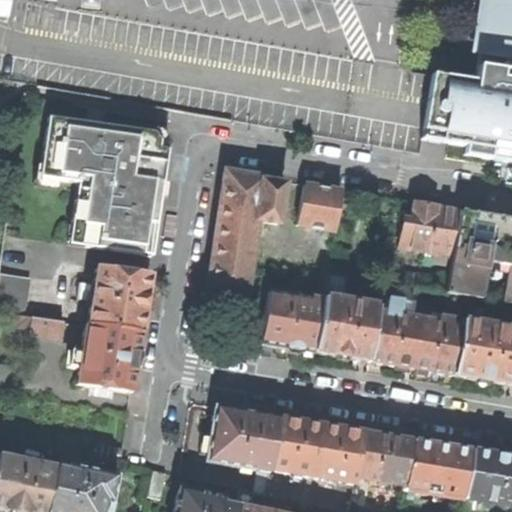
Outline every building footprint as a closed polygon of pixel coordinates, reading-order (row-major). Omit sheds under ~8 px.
[(316,0),(324,27),(338,23),(331,0),(316,0)] [(511,0),(479,0),(479,3),(487,4),(483,26),(475,26),(471,52),(478,53),(476,67),(511,72),(511,0)] [(511,72),(476,67),(474,82),(431,76),(420,140),(464,147),(462,156),(511,163),(511,72)] [(47,119),(39,179),(76,184),(68,246),(151,257),(167,151),(158,150),(158,142),(152,134),(47,119)] [(225,173),(206,295),(245,301),(257,223),(277,227),(284,187),(263,183),(263,180),(225,173)] [(300,187),(292,231),(332,238),(340,193),(300,187)] [(402,221),(398,249),(451,258),(458,213),(431,209),(413,206),(410,223),(402,221)] [(479,302),(484,271),(506,274),(501,305),(511,307),(511,221),(499,220),(458,213),(451,258),(447,283),(445,296),(465,299),(477,301),(479,302)] [(322,300),(321,304),(313,355),(337,359),(367,364),(367,363),(376,315),(376,310),(364,308),(344,304),(334,302),(335,299),(340,295),(343,279),(339,278),(344,252),(331,250),(326,275),(322,300)] [(91,304),(87,328),(139,335),(143,309),(148,278),(96,271),(93,287),(91,304)] [(0,278),(0,315),(22,318),(26,287),(6,285),(7,279),(0,278)] [(417,291),(445,296),(447,283),(419,279),(417,291)] [(77,302),(91,304),(93,287),(79,285),(77,302)] [(381,285),(378,302),(394,304),(395,303),(397,288),(381,285)] [(282,349),(313,355),(321,304),(268,294),(259,345),(282,349)] [(345,299),(344,304),(364,308),(365,303),(345,299)] [(465,299),(460,324),(472,326),(477,301),(465,299)] [(394,304),(378,302),(376,310),(376,315),(386,317),(387,311),(399,314),(400,314),(402,304),(395,303),(394,304)] [(511,307),(501,305),(499,317),(511,319),(511,307)] [(376,315),(367,363),(396,368),(451,378),(459,330),(451,328),(439,326),(398,319),(386,317),(376,315)] [(31,320),(29,335),(60,340),(62,324),(31,320)] [(459,330),(451,378),(478,383),(510,388),(511,375),(511,332),(472,326),(460,324),(459,330)] [(139,335),(87,328),(85,327),(81,353),(78,370),(76,386),(131,394),(135,367),(139,335)] [(67,369),(78,370),(81,353),(69,352),(67,369)] [(0,364),(0,384),(11,387),(14,367),(0,364)] [(206,457),(205,464),(268,475),(269,472),(278,420),(248,415),(214,409),(209,439),(206,457)] [(269,472),(352,486),(353,478),(361,434),(316,426),(278,420),(269,472)] [(385,438),(361,434),(353,478),(403,487),(411,442),(385,438)] [(199,456),(206,457),(209,439),(202,438),(199,456)] [(462,500),(470,452),(439,447),(411,442),(403,487),(402,491),(461,501),(462,500)] [(96,445),(93,459),(119,464),(122,450),(96,445)] [(511,508),(511,459),(503,458),(470,452),(462,500),(511,508)] [(0,509),(10,511),(12,511),(45,511),(54,470),(0,459),(0,509)] [(54,470),(45,511),(103,511),(105,505),(110,506),(115,479),(66,469),(65,473),(54,470)] [(153,472),(147,496),(160,499),(166,475),(153,472)] [(221,506),(222,502),(177,492),(172,511),(234,511),(235,510),(221,506)]
